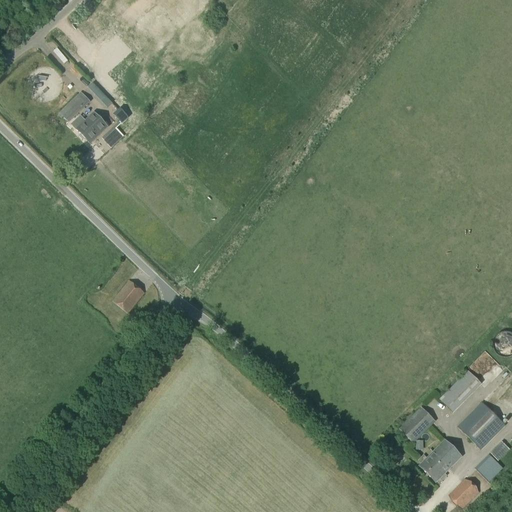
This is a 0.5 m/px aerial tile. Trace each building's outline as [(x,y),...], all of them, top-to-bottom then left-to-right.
[(153,43),(135,61),(151,77),(178,51),(162,34),(153,43)] [(100,92),(94,97),(106,110),(112,104),(100,92)] [(68,122),(88,102),(80,94),(60,114),(68,122)] [(121,124),(127,118),(119,109),(113,115),(121,124)] [(107,128),(93,114),(84,122),(80,117),(71,125),(89,145),(107,128)] [(123,138),(115,129),(109,135),(108,134),(102,139),(111,149),(123,138)] [(126,316),(144,294),(129,281),(112,302),(126,316)] [(452,413),(480,385),(468,372),(439,401),(452,413)] [(480,451),(504,427),(481,404),(457,428),(480,451)] [(412,444),(434,422),(421,409),(399,431),(412,444)] [(444,475),(461,458),(444,442),(426,460),(423,456),(422,457),(423,457),(418,462),(421,465),(419,467),(435,484),(439,480),(442,482),(443,482),(442,482),(439,479),(444,475),(446,478),(447,478),(444,475)] [(509,450),(503,444),(491,456),(497,462),(509,450)] [(502,469),(490,457),(476,471),(489,483),(502,469)] [(462,510),(478,494),(475,488),(471,483),(464,480),(448,496),(452,503),(456,507),(462,510)]
